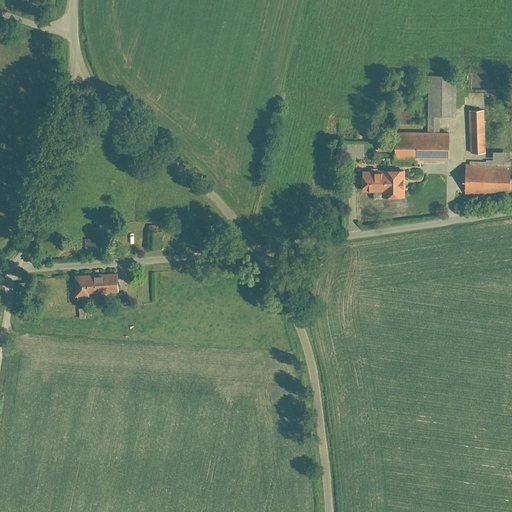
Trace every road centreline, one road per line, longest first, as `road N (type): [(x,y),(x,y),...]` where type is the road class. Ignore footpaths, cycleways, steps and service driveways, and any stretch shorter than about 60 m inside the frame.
road 1 (residential): [(330,511),(311,358),(256,250)]
road 2 (residential): [(256,250),(223,207),(107,105),(78,58)]
road 3 (residential): [(511,213),(256,250)]
road 4 (residential): [(256,250),(14,273)]
road 5 (residential): [(14,273),(78,58)]
